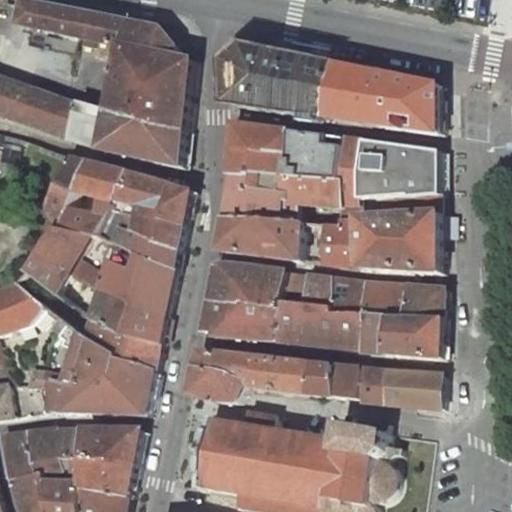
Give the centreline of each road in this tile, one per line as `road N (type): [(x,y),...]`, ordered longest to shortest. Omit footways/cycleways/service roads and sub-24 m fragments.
road 1 (secondary): [(173,426),(219,191),(211,5)]
road 2 (secondary): [(211,5),(511,59)]
road 3 (residential): [(259,401),(480,426)]
road 4 (residential): [(173,426),(0,430)]
